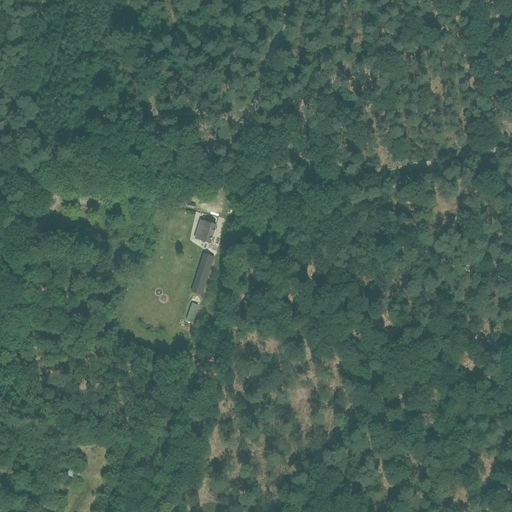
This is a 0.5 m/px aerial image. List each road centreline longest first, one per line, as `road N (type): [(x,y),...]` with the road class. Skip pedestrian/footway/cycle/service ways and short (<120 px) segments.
road 1 (track): [(511,425),(460,407),(413,412),(326,464),(288,511)]
road 2 (track): [(307,182),(340,231),(511,278)]
road 3 (track): [(3,360),(20,322),(24,258),(51,208),(76,194)]
road 4 (track): [(168,196),(214,204),(245,124)]
road 5 (track): [(284,0),(245,124)]
road 6 (track): [(140,119),(151,75),(118,0)]
